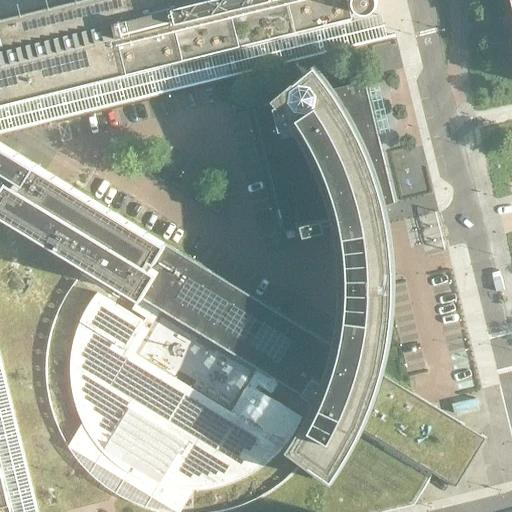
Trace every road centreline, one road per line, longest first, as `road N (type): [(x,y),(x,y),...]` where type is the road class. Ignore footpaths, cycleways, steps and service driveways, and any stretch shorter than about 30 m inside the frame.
road 1 (unknown): [(413,497),(76,289),(62,287),(45,302),(47,348)]
road 2 (residential): [(416,0),(511,380)]
road 3 (unknown): [(47,348),(310,511)]
road 4 (unknown): [(47,348),(65,440),(149,511)]
